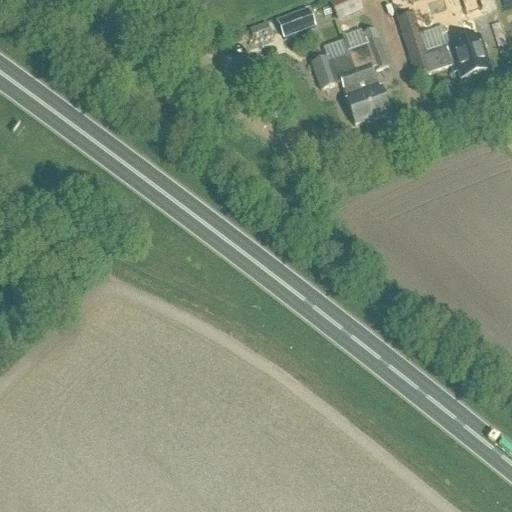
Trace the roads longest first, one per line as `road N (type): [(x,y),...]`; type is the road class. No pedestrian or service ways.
road 1 (trunk): [(511,469),(225,240),(0,75)]
road 2 (unclassified): [(511,110),(376,152),(285,140),(81,0)]
